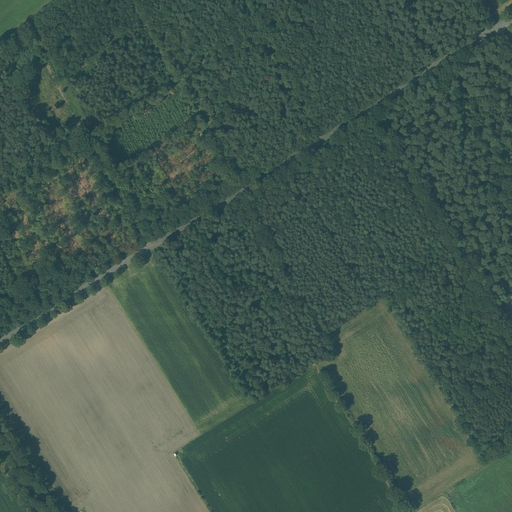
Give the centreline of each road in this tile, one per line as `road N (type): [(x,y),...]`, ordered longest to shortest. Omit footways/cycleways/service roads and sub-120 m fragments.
road 1 (primary): [(497,28),(0,342)]
road 2 (track): [(406,511),(511,444)]
